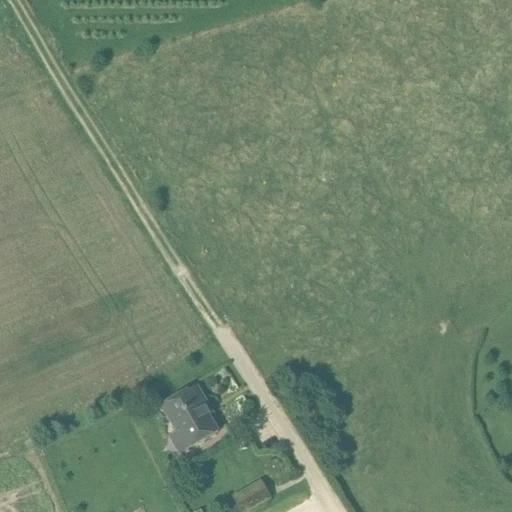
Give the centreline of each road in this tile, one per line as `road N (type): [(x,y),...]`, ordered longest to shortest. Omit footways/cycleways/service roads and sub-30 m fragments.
road 1 (track): [(14,0),(219,330)]
road 2 (unclassified): [(219,330),(335,511)]
